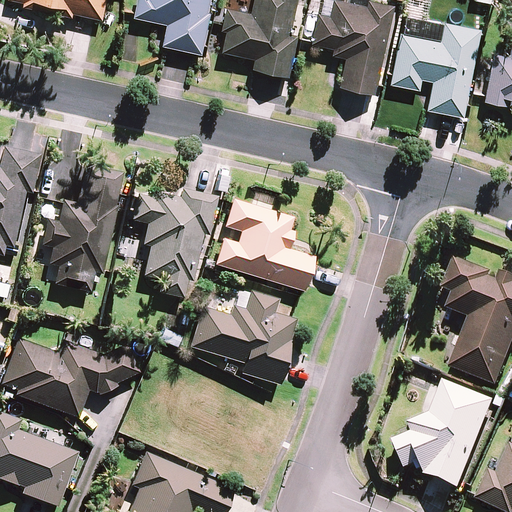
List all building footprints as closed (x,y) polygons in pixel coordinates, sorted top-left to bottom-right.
[(22,0),(22,4),(71,15),(72,11),(101,17),(104,0),(22,0)] [(135,0),(133,11),(132,14),(166,22),(162,43),(201,52),(210,10),(207,10),(208,0),(135,0)] [(253,0),(251,10),(226,5),(221,28),(225,29),(221,49),(253,56),(251,65),(288,73),(289,68),(297,32),(289,30),(295,0),(253,0)] [(381,0),(366,0),(366,3),(351,0),(350,0),(331,0),(329,12),(320,10),(317,10),(310,41),(332,46),(331,52),(345,55),(338,83),(374,91),(378,70),(393,3),(381,0)] [(350,0),(351,0),(366,3),(366,0),(322,0),(320,10),(329,12),(331,0),(350,0)] [(480,27),(443,20),(440,39),(399,31),(389,81),(418,87),(420,77),(432,79),(426,108),(463,115),(468,90),(480,27)] [(484,94),(483,99),(506,103),(507,99),(511,100),(511,32),(508,52),(493,49),(484,94)] [(38,153),(2,145),(0,152),(0,253),(1,254),(3,244),(11,246),(23,190),(30,191),(34,174),(38,153)] [(56,221),(45,218),(39,242),(50,245),(46,261),(56,263),(52,282),(88,290),(92,270),(100,272),(115,205),(113,204),(116,193),(121,171),(83,163),(74,201),(60,199),(60,202),(56,221)] [(215,195),(180,187),(178,196),(153,190),(152,195),(136,191),(130,218),(145,222),(141,242),(148,244),(141,275),(162,279),(160,287),(163,293),(181,297),(186,277),(190,278),(201,232),(207,233),(215,195)] [(312,256),(286,248),(292,230),(287,228),(291,216),(231,198),(222,225),(238,230),(235,240),(221,235),(213,264),(299,290),(301,291),(312,256)] [(491,274),(455,260),(445,286),(455,290),(447,310),(469,319),(450,368),(497,386),(511,347),(511,277),(501,273),(497,281),(489,278),(491,274)] [(286,347),(294,318),(272,311),(276,298),(248,289),(243,308),(231,304),(228,312),(200,304),(188,345),(241,361),(238,372),(277,384),(288,347),(286,347)] [(16,336),(0,377),(0,383),(14,389),(13,393),(76,416),(86,388),(95,391),(96,393),(116,385),(114,381),(138,371),(124,342),(100,353),(60,338),(55,352),(16,336)] [(423,471),(426,476),(459,489),(494,401),(444,381),(431,414),(408,423),(412,433),(393,441),(405,469),(415,465),(419,473),(423,471)] [(55,504),(75,451),(14,428),(18,418),(0,410),(0,476),(22,485),(19,491),(55,504)] [(511,511),(511,444),(497,473),(491,471),(477,500),(503,511),(511,511)] [(219,511),(230,488),(144,450),(130,483),(137,486),(125,511),(190,511),(191,511),(193,511),(219,511)]
